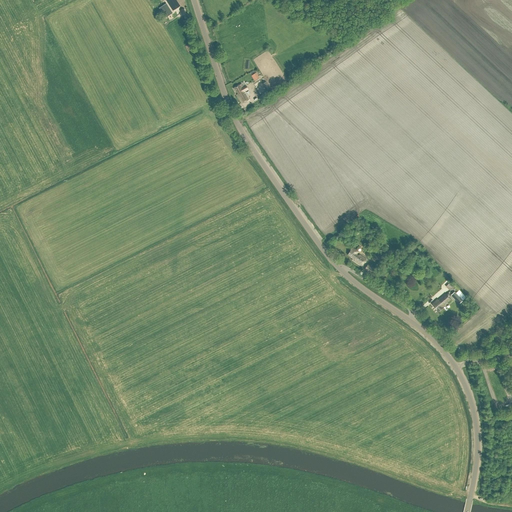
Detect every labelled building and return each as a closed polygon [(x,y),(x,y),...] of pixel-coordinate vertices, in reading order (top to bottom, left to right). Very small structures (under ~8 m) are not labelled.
[(175,0),(166,0),(173,10),(180,6),(175,0)] [(165,17),(172,13),(166,4),(159,8),(165,17)] [(251,76),(254,81),(259,78),(256,73),(251,76)] [(265,82),(263,84),(269,94),(272,92),(266,82),(265,82)] [(242,104),(249,101),(241,87),(243,86),(242,83),(233,88),(242,104)] [(359,257),(356,255),(358,252),(352,248),(348,255),(353,259),(352,260),(361,266),(366,260),(360,256),(359,257)] [(376,255),(381,262),(388,256),(383,250),(376,255)] [(368,264),(364,269),(370,273),(374,269),(368,264)] [(442,307),(451,300),(449,297),(451,296),(448,292),(446,294),(446,293),(436,302),(435,301),(432,304),(438,312),(443,308),(442,307)] [(451,296),(459,304),(463,301),(455,292),(451,296)]
